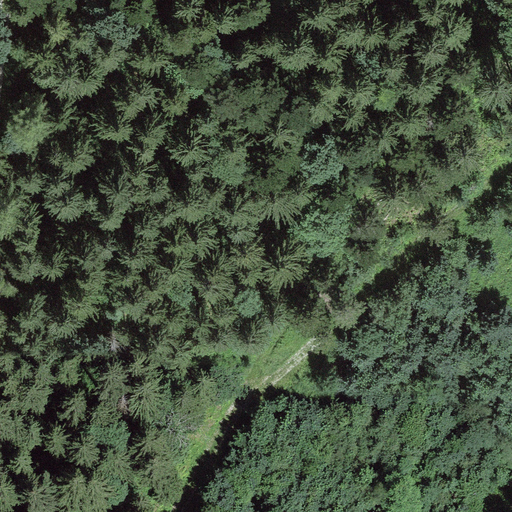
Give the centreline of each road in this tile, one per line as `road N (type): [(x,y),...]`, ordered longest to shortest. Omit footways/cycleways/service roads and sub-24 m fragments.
road 1 (track): [(178,511),(241,398),(417,237),(511,169)]
road 2 (track): [(241,398),(441,67),(471,0)]
